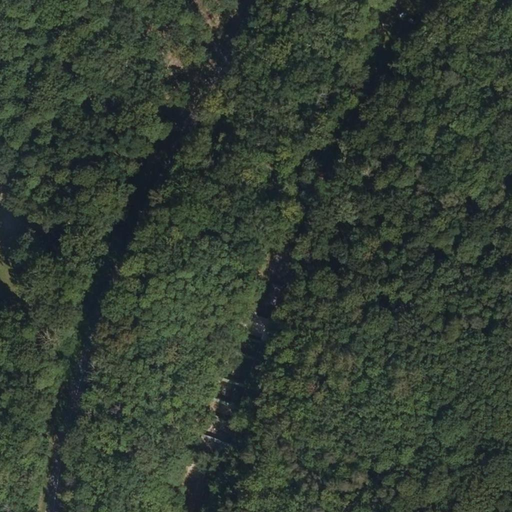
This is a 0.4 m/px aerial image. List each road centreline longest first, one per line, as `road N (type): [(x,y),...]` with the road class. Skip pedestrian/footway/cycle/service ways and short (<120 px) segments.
road 1 (track): [(475,0),(348,189),(308,282),(257,511)]
road 2 (secondary): [(48,511),(75,366),(240,0)]
road 3 (unknown): [(210,79),(236,95),(220,191),(236,204),(275,189)]
